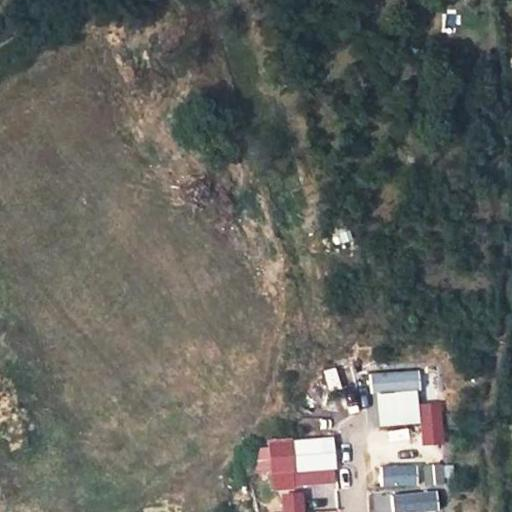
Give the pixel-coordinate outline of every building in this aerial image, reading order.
[(419,372),(370,375),(371,393),(420,390),(419,372)] [(421,416),(441,415),(441,405),(421,406),(421,416)] [(421,416),(422,436),(442,435),(441,415),(421,416)] [(442,435),(422,436),(423,446),(442,445),(442,435)] [(333,437),(294,440),(298,484),(337,481),(333,437)] [(423,462),(379,463),(379,483),(424,482),(423,462)] [(284,508),(307,506),(306,493),(283,494),(284,508)] [(434,494),(390,498),(391,511),(426,511),(436,511),(434,494)]
